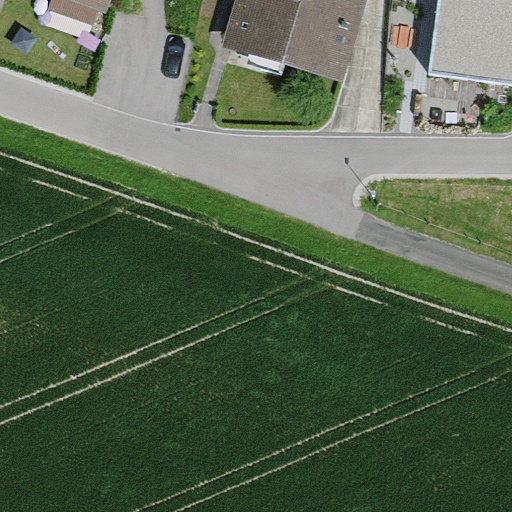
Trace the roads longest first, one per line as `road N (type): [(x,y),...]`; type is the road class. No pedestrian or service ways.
road 1 (residential): [(241,162),(511,255)]
road 2 (residential): [(241,162),(511,159)]
road 3 (residential): [(0,78),(241,162)]
